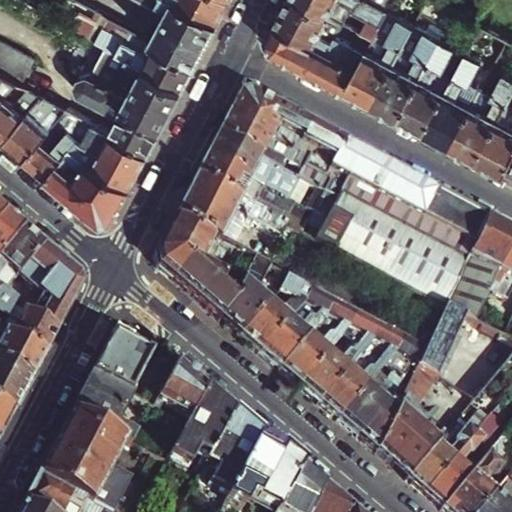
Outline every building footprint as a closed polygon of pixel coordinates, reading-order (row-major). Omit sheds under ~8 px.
[(149,0),(158,4),(159,0),(162,0),(171,5),(153,38),(158,41),(198,62),(221,20),(184,0),(149,0)] [(184,0),(221,20),(231,0),(184,0)] [(339,35),(346,21),(306,0),(288,0),(277,21),(360,66),(370,46),(363,43),(361,47),(356,44),(339,35)] [(373,0),(306,0),(346,21),(363,30),(375,37),(377,33),(390,9),(373,0)] [(373,0),(390,9),(394,0),(373,0)] [(488,0),(463,0),(459,11),(478,22),(488,0)] [(198,62),(158,41),(151,56),(148,50),(131,41),(138,29),(98,8),(90,22),(108,32),(113,23),(128,32),(118,51),(185,87),(198,62)] [(348,89),(373,102),(403,47),(416,23),(390,9),(377,33),(375,37),(370,46),(360,66),(348,89)] [(360,66),(277,21),(269,37),(272,49),(348,89),(360,66)] [(113,23),(108,32),(106,36),(107,45),(118,51),(128,32),(113,23)] [(468,51),(478,56),(492,29),(482,24),(468,51)] [(403,47),(373,102),(399,116),(442,37),(427,29),(414,53),(403,47)] [(363,30),(356,44),(361,47),(363,43),(370,46),(375,37),(363,30)] [(442,37),(399,116),(426,130),(456,74),(444,69),(457,45),(442,37)] [(0,64),(10,46),(0,40),(0,64)] [(119,114),(160,135),(185,87),(118,51),(107,45),(93,73),(91,72),(81,75),(77,83),(80,93),(119,114)] [(0,70),(9,75),(22,52),(10,46),(0,64),(0,70)] [(452,144),(482,88),(471,82),(483,59),(478,56),(468,51),(456,74),(426,130),(452,144)] [(33,58),(22,52),(9,75),(18,80),(20,81),(33,58)] [(31,87),(44,63),(33,58),(20,81),(27,85),(31,87)] [(55,69),(44,63),(31,87),(42,93),(55,69)] [(0,102),(7,94),(18,80),(9,75),(0,70),(0,102)] [(479,158),(508,102),(511,94),(511,74),(506,71),(493,94),(482,88),(452,144),(479,158)] [(7,94),(0,102),(0,134),(5,139),(42,93),(31,87),(27,85),(15,100),(7,94)] [(326,134),(247,92),(238,95),(227,115),(290,148),(287,153),(293,156),(294,157),(297,151),(297,152),(302,144),(317,151),(326,134)] [(42,93),(5,139),(26,157),(50,127),(42,120),(51,109),(59,116),(67,106),(42,93)] [(506,173),(511,159),(511,104),(508,102),(479,158),(506,173)] [(111,130),(67,106),(59,116),(54,121),(61,127),(66,131),(76,140),(72,144),(95,165),(133,185),(151,152),(111,130)] [(54,121),(59,116),(51,109),(42,120),(50,127),(54,121)] [(119,114),(111,130),(151,152),(160,135),(119,114)] [(227,115),(216,136),(260,159),(265,148),(272,154),(284,160),(290,163),(293,156),(287,153),(290,148),(227,115)] [(54,121),(50,127),(26,157),(47,175),(72,144),(76,140),(66,131),(56,142),(52,138),(61,127),(54,121)] [(486,219),(326,134),(317,151),(314,158),(309,155),(302,169),(297,178),(299,179),(309,185),(315,188),(304,209),(310,213),(324,220),(312,242),(441,309),(486,219)] [(205,158),(260,187),(266,177),(304,197),(309,185),(299,179),(296,185),(289,181),(292,176),(279,169),(260,159),(216,136),(205,158)] [(115,220),(133,185),(95,165),(72,144),(47,175),(104,224),(115,220)] [(294,157),(293,156),(290,163),(302,169),(309,155),(314,158),(317,151),(302,144),(297,152),(297,151),(294,157)] [(265,148),(260,159),(279,169),(284,160),(272,154),(265,148)] [(205,158),(193,179),(249,209),(254,200),(304,226),(310,213),(304,209),(291,203),(288,209),(283,206),(286,200),(260,187),(205,158)] [(297,178),(292,176),(289,181),(296,185),(299,179),(297,178)] [(249,209),(193,179),(172,219),(210,239),(217,242),(234,209),(241,212),(243,222),(276,239),(282,226),(249,209)] [(1,214),(0,214),(0,253),(20,230),(1,214)] [(197,269),(202,263),(199,261),(210,239),(172,219),(154,253),(156,268),(170,280),(185,262),(197,269)] [(511,239),(511,233),(486,219),(441,309),(461,319),(471,324),(481,303),(487,290),(511,239)] [(12,275),(14,277),(40,247),(20,230),(0,253),(0,289),(0,290),(12,275)] [(511,239),(487,290),(506,300),(511,286),(511,239)] [(40,247),(14,277),(23,284),(14,295),(18,300),(14,303),(19,308),(18,311),(55,331),(78,287),(75,277),(40,247)] [(243,290),(218,320),(238,337),(266,302),(253,291),(264,267),(251,261),(237,286),(243,290)] [(170,280),(218,320),(243,290),(237,286),(233,293),(219,281),(223,274),(202,263),(197,269),(185,262),(170,280)] [(257,354),(286,319),(294,309),(300,303),(307,290),(288,280),(284,288),(279,286),(276,290),(293,299),(290,303),(288,302),(283,303),(276,311),(266,302),(238,337),(257,354)] [(511,286),(506,300),(487,290),(481,303),(511,318),(511,286)] [(0,317),(4,321),(14,303),(0,290),(0,289),(0,317)] [(296,329),(286,319),(257,354),(277,371),(307,333),(314,325),(323,315),(325,316),(332,303),(307,290),(300,303),(316,312),(311,318),(309,316),(304,319),(296,329)] [(0,317),(0,333),(41,356),(55,331),(18,311),(19,308),(14,303),(4,321),(0,317)] [(327,335),(314,325),(307,333),(277,371),(297,388),(325,353),(346,327),(353,314),(332,303),(325,316),(338,323),(331,334),(328,332),(327,335)] [(511,318),(481,303),(471,324),(496,338),(511,346),(511,318)] [(405,479),(436,443),(407,418),(431,381),(432,381),(461,319),(441,309),(422,350),(413,370),(410,376),(410,377),(402,395),(374,453),(405,479)] [(336,362),(325,353),(297,388),(317,404),(345,369),(353,359),(369,339),(376,326),(353,314),(346,327),(362,335),(350,351),(348,350),(344,351),(336,362)] [(338,323),(325,316),(323,315),(314,325),(327,335),(328,332),(331,334),(338,323)] [(115,326),(89,376),(127,396),(147,357),(126,346),(132,335),(115,326)] [(345,369),(317,404),(336,421),(365,386),(392,353),(399,338),(376,326),(369,339),(385,347),(370,367),(368,366),(364,368),(356,379),(345,369)] [(0,364),(28,380),(41,356),(0,333),(0,364)] [(422,350),(399,338),(392,353),(408,366),(413,370),(422,350)] [(511,353),(511,346),(496,338),(475,362),(492,376),(511,353)] [(385,347),(369,339),(353,359),(364,368),(368,366),(370,367),(385,347)] [(205,389),(175,363),(150,409),(155,411),(160,404),(188,419),(205,389)] [(0,409),(9,415),(28,380),(0,364),(0,409)] [(410,377),(410,376),(413,370),(408,366),(404,374),(410,377)] [(377,396),(365,386),(336,421),(356,437),(390,396),(394,389),(401,379),(394,373),(388,374),(380,386),(381,391),(377,396)] [(116,421),(129,397),(127,396),(89,376),(70,411),(124,440),(129,443),(136,431),(116,421)] [(208,458),(232,412),(205,389),(188,419),(184,427),(168,456),(188,467),(196,452),(208,458)] [(356,437),(374,453),(402,395),(394,389),(390,396),(356,437)] [(0,432),(9,415),(0,409),(0,432)] [(436,443),(405,479),(422,494),(486,418),(477,410),(461,429),(453,422),(436,443)] [(112,511),(130,479),(109,468),(124,440),(70,411),(36,476),(103,511),(112,511)] [(232,412),(208,458),(204,464),(215,470),(207,484),(226,496),(252,448),(259,435),(232,412)] [(499,423),(489,415),(486,418),(422,494),(440,509),(469,474),(459,466),(467,456),(472,456),(499,423)] [(511,423),(469,474),(440,509),(442,511),(476,511),(492,494),(483,486),(497,469),(496,464),(511,444),(511,423)] [(275,459),(252,448),(226,496),(223,503),(239,511),(274,511),(299,468),(279,452),(275,459)] [(309,511),(321,488),(299,468),(274,511),(309,511)] [(103,511),(36,476),(22,503),(39,511),(103,511)] [(476,511),(511,511),(511,485),(511,486),(504,480),(492,494),(476,511)] [(321,488),(309,511),(347,511),(348,511),(321,488)] [(39,511),(22,503),(16,511),(39,511)]
